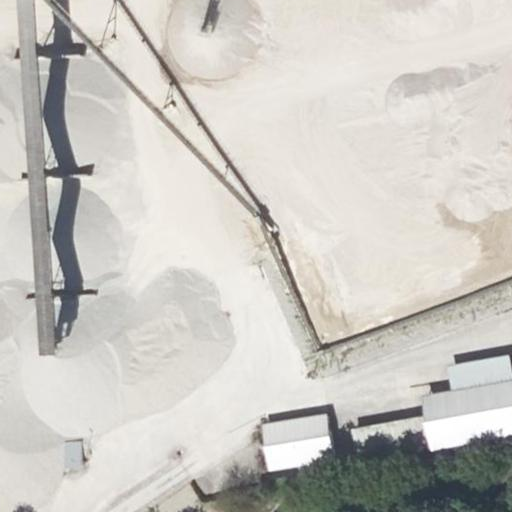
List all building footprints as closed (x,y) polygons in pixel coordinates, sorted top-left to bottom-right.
[(54,0),(38,0),(61,356),(77,355),(54,0)] [(511,384),(458,395),(467,444),(511,435),(511,384)] [(452,414),(431,417),(437,447),(437,449),(467,444),(458,395),(449,396),(452,414)] [(329,417),(267,428),(273,469),(335,459),(329,417)] [(363,461),(437,447),(431,417),(357,432),(363,461)] [(81,442),(65,444),(67,467),(83,465),(81,442)]
